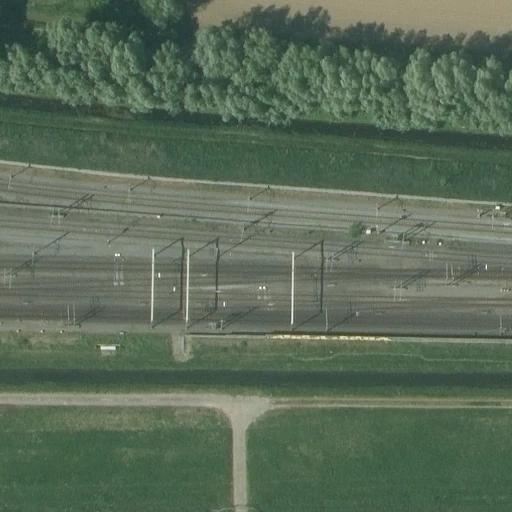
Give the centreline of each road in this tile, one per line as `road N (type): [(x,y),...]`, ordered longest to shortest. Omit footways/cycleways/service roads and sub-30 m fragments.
road 1 (track): [(511,165),(0,121)]
road 2 (track): [(511,362),(0,358)]
road 3 (track): [(511,407),(270,409)]
